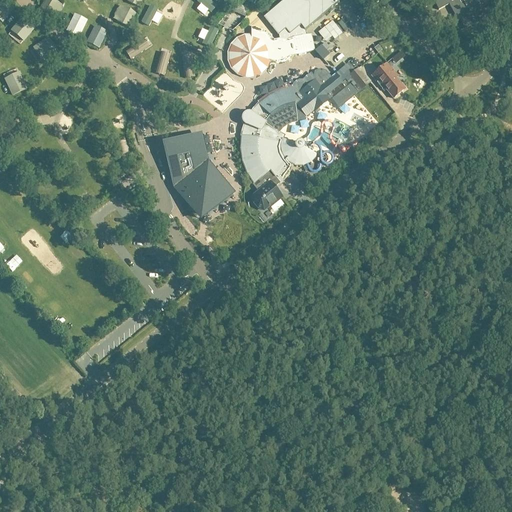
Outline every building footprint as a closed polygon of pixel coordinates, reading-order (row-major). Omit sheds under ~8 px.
[(13,9),(2,0),(0,0),(0,13),(6,18),(13,9)] [(210,0),(197,0),(212,15),(219,8),(210,0)] [(254,28),(251,28),(251,38),(245,38),(237,41),(232,47),(229,54),(229,62),(232,69),(238,75),(245,77),(253,77),(260,74),(266,69),(269,61),(276,63),(284,61),(290,57),(298,56),(306,55),(314,52),(311,36),(305,37),(305,31),(340,3),(337,0),(285,0),(263,18),(278,36),(279,40),(274,41),(273,41),(265,33),(254,28)] [(437,0),(433,2),(438,11),(449,6),(451,11),(454,10),(458,17),(460,21),(464,30),(474,25),(470,19),(467,13),(481,6),(489,1),(488,0),(437,0)] [(152,21),(159,11),(152,7),(143,23),(152,29),(156,23),(152,21)] [(198,13),(204,17),(208,10),(202,7),(198,13)] [(154,21),(161,26),(165,20),(158,15),(154,21)] [(35,28),(23,18),(12,32),(15,34),(18,30),(28,37),(35,28)] [(83,26),(72,21),(67,32),(78,37),(83,26)] [(325,44),(328,50),(338,44),(327,24),(316,30),(324,45),(325,44)] [(188,32),(194,34),(197,27),(192,25),(188,32)] [(104,38),(93,32),(87,43),(98,49),(104,38)] [(57,52),(48,39),(34,49),(36,52),(40,49),(47,59),(57,52)] [(139,43),(125,53),(130,61),(144,52),(139,43)] [(350,50),(355,56),(363,49),(358,43),(350,50)] [(4,57),(17,53),(14,46),(1,50),(4,57)] [(159,58),(154,74),(164,77),(168,61),(159,58)] [(19,60),(14,66),(23,73),(28,67),(19,60)] [(192,61),(182,62),(184,79),(194,78),(192,61)] [(393,100),(405,90),(396,79),(398,77),(387,64),(371,77),(384,92),(386,91),(393,100)] [(219,69),(210,76),(214,81),(223,74),(219,69)] [(252,198),(253,200),(254,204),(258,209),(263,212),(281,197),(274,189),(280,184),(289,177),(291,171),(293,165),(295,166),(303,166),(310,163),(316,157),(316,156),(303,149),(303,148),(303,147),(303,146),(303,145),(302,144),(301,144),(301,143),(300,143),(299,143),(298,143),(298,144),(297,144),(296,144),(296,145),(295,146),(282,141),(284,137),(279,133),(282,130),(286,126),(291,124),(297,123),(297,122),(305,121),(305,118),(306,117),(306,118),(313,112),(314,113),(330,100),(338,109),(356,95),(370,84),(359,69),(350,76),(350,77),(343,84),(336,75),(330,81),(328,78),(325,74),(324,73),(323,72),(322,72),(321,72),(320,72),(319,72),(318,73),(317,73),(316,74),(316,75),(316,76),(315,77),(315,78),(316,79),(316,80),(307,88),(306,86),(302,84),(298,83),(296,85),(295,85),(293,89),(280,92),(269,97),(258,105),(251,114),(250,114),(249,114),(248,114),(247,114),(246,114),(245,115),(244,115),(244,116),(243,117),(242,118),(242,119),(242,120),(242,121),(242,122),(243,123),(243,124),(244,125),(245,126),(244,128),(243,131),(241,137),(240,150),(242,162),(247,174),(254,185),(258,181),(263,188),(258,192),(258,193),(252,198)] [(25,80),(33,88),(42,79),(35,71),(25,80)] [(47,82),(55,88),(61,78),(53,73),(47,82)] [(13,96),(27,90),(19,74),(16,75),(18,80),(7,85),(13,96)] [(7,76),(0,80),(0,89),(11,82),(7,76)] [(107,85),(104,94),(118,99),(121,90),(107,85)] [(110,116),(112,107),(102,105),(100,114),(110,116)] [(365,130),(368,124),(359,121),(356,126),(365,130)] [(84,139),(89,144),(99,135),(94,129),(84,139)] [(31,140),(36,150),(45,146),(39,136),(31,140)] [(185,140),(163,146),(174,188),(186,203),(184,204),(188,209),(189,207),(196,215),(229,188),(208,163),(209,163),(205,158),(205,159),(199,137),(192,138),(191,136),(185,138),(185,140)] [(123,153),(131,147),(125,139),(117,145),(123,153)] [(16,152),(14,161),(25,164),(27,155),(16,152)] [(0,173),(1,174),(8,168),(1,159),(0,159),(0,173)] [(41,172),(46,181),(49,179),(44,170),(41,172)] [(3,186),(14,193),(22,182),(11,174),(3,186)] [(303,188),(309,184),(306,180),(300,184),(303,188)] [(43,188),(53,198),(60,191),(50,182),(43,188)] [(30,208),(39,201),(31,191),(22,198),(30,208)] [(34,211),(43,221),(50,215),(41,205),(34,211)] [(90,235),(99,231),(97,226),(88,231),(90,235)] [(68,235),(58,241),(64,251),(74,244),(68,235)] [(100,257),(107,250),(99,241),(91,248),(100,257)] [(191,250),(195,259),(203,256),(199,247),(191,250)] [(78,265),(89,257),(84,249),(73,257),(78,265)] [(89,275),(95,285),(107,278),(101,268),(89,275)] [(130,282),(135,275),(129,270),(123,277),(130,282)] [(166,273),(157,278),(161,286),(170,281),(166,273)] [(38,297),(43,302),(53,292),(48,287),(38,297)] [(62,302),(51,311),(57,319),(68,309),(62,302)] [(108,308),(99,313),(106,327),(115,323),(108,308)] [(68,329),(79,319),(73,313),(62,323),(68,329)]
